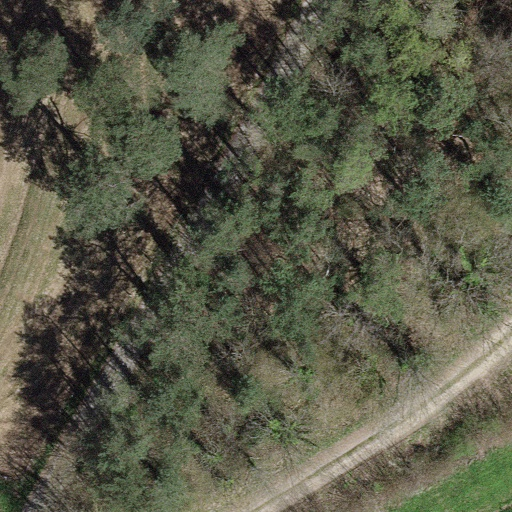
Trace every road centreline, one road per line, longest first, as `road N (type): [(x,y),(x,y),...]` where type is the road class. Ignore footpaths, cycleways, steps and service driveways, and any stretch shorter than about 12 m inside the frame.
road 1 (unclassified): [(342,0),(54,511)]
road 2 (track): [(511,337),(398,429),(256,511)]
